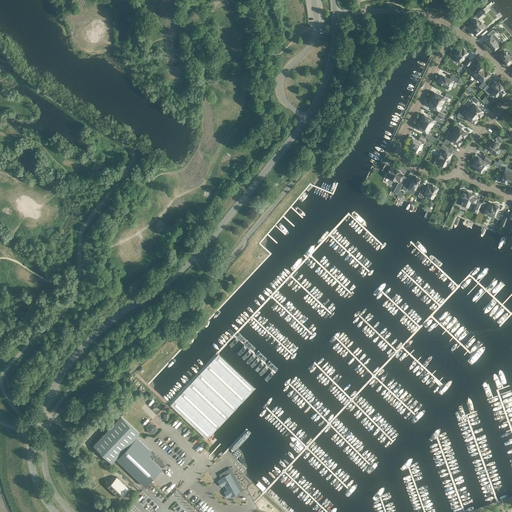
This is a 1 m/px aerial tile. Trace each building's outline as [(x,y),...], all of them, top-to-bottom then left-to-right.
[(474,23),(470,27),(473,31),(472,31),(475,35),(480,31),(482,33),(486,30),(484,28),(485,27),(480,22),(479,23),(476,20),(473,23),(474,23)] [(498,44),(490,34),(485,38),(488,41),(487,43),(492,49),(498,44)] [(466,51),(461,47),(453,55),(458,60),(459,59),(462,61),(468,54),(465,52),(466,51)] [(511,61),(511,59),(504,50),(500,54),(501,54),(499,56),(507,65),(511,61)] [(471,72),(477,77),(483,70),(482,69),(484,67),(480,63),(471,72)] [(485,72),(483,70),(477,77),(482,82),(490,74),(486,70),(485,72)] [(454,81),(442,75),(441,78),(441,77),(439,81),(451,87),(454,81)] [(501,85),(498,82),(489,91),(494,96),(495,95),(498,98),(501,94),(500,94),(504,90),(500,86),(501,85)] [(445,97),(434,92),(431,99),(442,104),(445,97)] [(442,104),(431,99),(428,105),(439,110),(442,104)] [(474,104),(469,109),(478,117),(479,116),(480,116),(483,113),(482,113),(483,111),(474,104)] [(469,109),(465,115),(474,123),(477,119),(478,117),(469,109)] [(435,120),(424,114),(421,121),(431,127),(435,120)] [(442,118),(441,119),(437,116),(435,119),(440,122),(444,124),(446,121),(442,118)] [(421,121),(420,121),(417,128),(428,133),(431,127),(421,121)] [(467,133),(457,126),(453,132),(461,137),(462,136),(464,137),(467,133)] [(453,132),(449,138),(459,145),(462,140),(459,139),(461,137),(453,132)] [(423,143),(413,137),(410,141),(411,141),(409,146),(413,149),(417,152),(419,148),(420,149),(423,143)] [(490,142),(489,142),(485,147),(495,154),(499,148),(498,148),(500,145),(492,139),(490,142)] [(452,154),(445,151),(444,154),(442,154),(439,159),(441,160),(439,163),(444,166),(447,162),(448,163),(450,159),(449,158),(452,154)] [(488,164),(478,157),(476,161),(473,166),(478,169),(477,169),(481,172),(483,169),(484,170),(488,164)] [(395,169),(390,167),(387,173),(390,174),(389,177),(395,181),(397,178),(401,180),(403,174),(400,172),(401,171),(395,168),(395,169)] [(511,172),(505,170),(501,181),(506,183),(507,181),(509,181),(511,172)] [(415,177),(413,176),(407,187),(414,191),(420,179),(416,176),(415,177)] [(432,186),(428,184),(424,193),(427,194),(426,195),(432,198),(438,188),(432,185),(432,186)] [(468,194),(464,193),(461,198),(464,199),(463,203),(470,206),(472,202),(475,204),(478,198),(474,197),(474,195),(469,193),(468,194)] [(493,204),(489,202),(484,213),(491,216),(492,214),(495,216),(497,212),(496,211),(498,206),(493,204)] [(255,389),(218,355),(170,406),(207,441),(255,389)] [(93,445),(112,463),(139,434),(121,416),(93,445)] [(154,434),(157,430),(156,425),(151,424),(147,428),(149,433),(154,434)] [(150,457),(143,451),(134,442),(117,459),(145,486),(166,464),(154,453),(150,457)] [(174,466),(167,472),(172,477),(178,471),(174,466)] [(229,473),(221,478),(221,479),(218,481),(221,487),(225,485),(227,490),(224,492),(227,498),(231,496),(231,497),(240,492),(229,473)] [(129,488),(117,477),(108,486),(120,498),(129,488)] [(107,503),(105,505),(113,511),(115,511),(118,510),(113,505),(112,507),(107,503)]
